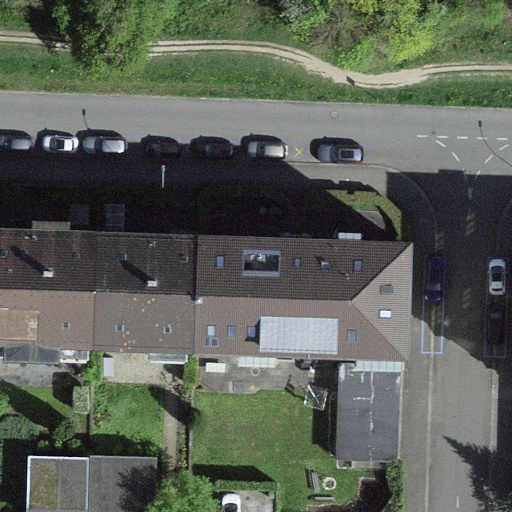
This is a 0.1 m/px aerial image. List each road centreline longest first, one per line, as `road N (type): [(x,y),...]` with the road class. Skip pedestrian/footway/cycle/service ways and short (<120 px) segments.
road 1 (residential): [(471,135),(0,117)]
road 2 (residential): [(471,135),(459,511)]
